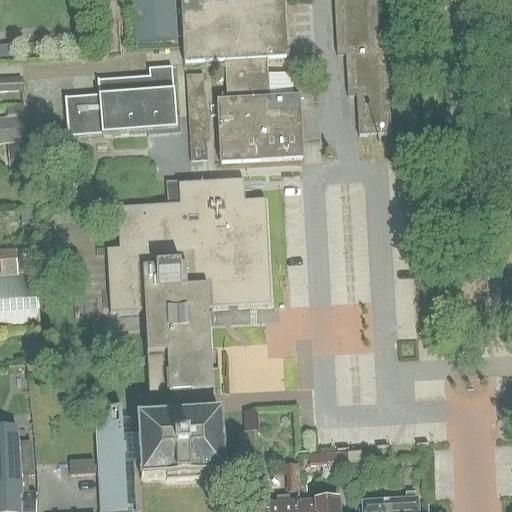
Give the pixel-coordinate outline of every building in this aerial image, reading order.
[(172,0),(132,0),(135,44),(175,41),(172,0)] [(236,0),(180,3),(183,66),(224,64),(226,103),(216,103),(219,166),(303,162),(299,99),(269,100),(267,62),(287,61),(283,0),(236,0)] [(358,139),(361,138),(390,137),(386,53),(379,53),(375,0),(333,0),(336,58),(345,58),(347,98),(356,98),(358,139)] [(66,100),(64,100),(67,141),(101,138),(113,137),(135,136),(147,135),(176,132),(175,116),(172,71),(171,69),(148,71),(148,73),(149,79),(98,83),(98,81),(97,82),(98,99),(66,101),(66,100)] [(202,77),(185,78),(188,115),(190,164),(207,163),(202,77)] [(0,80),(0,94),(21,94),(21,80),(0,80)] [(22,108),(6,109),(6,118),(23,116),(22,108)] [(26,144),(24,118),(0,120),(0,146),(7,146),(26,144)] [(26,144),(7,146),(9,169),(29,167),(26,144)] [(180,208),(152,210),(117,212),(120,252),(107,253),(110,315),(145,313),(149,396),(212,392),(207,310),(270,306),(264,203),(243,204),(242,184),(179,188),(180,208)] [(0,280),(18,279),(15,252),(0,253),(0,280)] [(37,278),(0,280),(0,330),(40,328),(37,278)] [(49,361),(26,362),(27,374),(50,374),(49,361)] [(135,511),(132,465),(139,465),(137,438),(129,438),(128,421),(118,422),(117,410),(92,412),(99,511),(135,511)] [(258,433),(257,412),(243,413),(244,434),(258,433)] [(136,420),(137,438),(139,465),(140,483),(164,482),(164,484),(200,482),(200,480),(225,479),(221,415),(136,420)] [(0,511),(35,511),(35,494),(28,495),(28,478),(33,478),(31,443),(14,444),(14,430),(0,431),(0,511)] [(254,434),(237,435),(239,470),(255,469),(254,434)] [(361,454),(360,454),(346,455),(346,466),(361,465),(361,454)] [(308,456),(309,469),(338,468),(337,455),(308,456)] [(92,463),(68,465),(69,479),(93,477),(92,463)] [(282,467),(282,476),(286,476),(286,494),(298,494),(298,467),(282,467)] [(363,482),(362,467),(347,468),(348,483),(363,482)] [(406,502),(361,505),(361,511),(417,511),(417,501),(415,501),(415,496),(406,496),(406,502)] [(297,505),(297,511),(339,511),(339,502),(300,503),(300,505),(297,505)]
